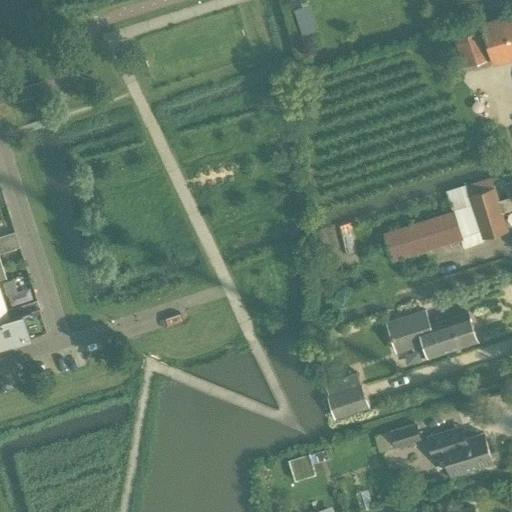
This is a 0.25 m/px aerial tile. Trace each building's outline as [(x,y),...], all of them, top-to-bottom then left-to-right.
[(296,6),(305,33),(319,28),(311,2),(296,6)] [(494,66),(511,60),(511,14),(482,23),(484,29),(454,38),(463,69),(492,61),(494,66)] [(511,197),(500,201),(493,177),(447,191),(453,211),(385,232),(394,261),(462,240),(465,247),(484,241),(484,239),(509,232),(503,213),(511,210),(511,197)] [(0,244),(17,239),(14,231),(0,235),(0,244)] [(0,252),(19,246),(17,239),(0,244),(0,252)] [(0,319),(39,307),(36,300),(5,310),(0,292),(0,319)] [(39,307),(0,319),(0,349),(9,347),(7,343),(46,331),(39,307)] [(426,342),(431,357),(478,341),(469,313),(432,325),(427,310),(389,322),(398,351),(426,342)] [(326,382),(337,416),(369,406),(358,371),(326,382)] [(416,423),(393,430),(398,446),(421,439),(416,423)] [(455,473),(459,475),(466,473),(468,469),(493,461),(484,433),(459,441),(455,429),(428,437),(434,458),(446,454),(452,474),(455,473)]
